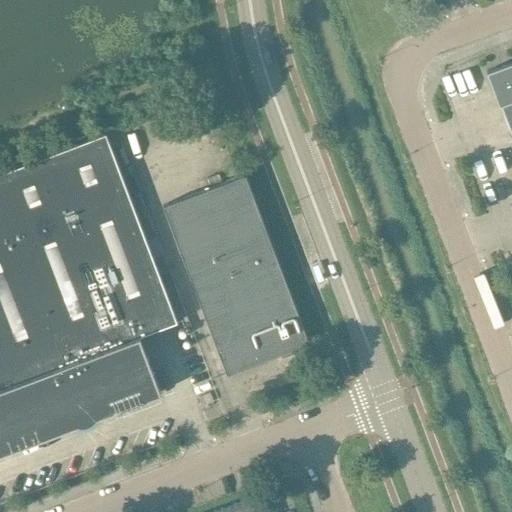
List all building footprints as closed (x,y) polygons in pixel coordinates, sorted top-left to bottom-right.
[(511,62),(486,72),(499,105),(500,105),(506,120),(511,134),(510,135),(511,140),(511,62)] [(187,317),(173,280),(163,284),(159,275),(170,271),(163,254),(153,258),(105,132),(0,172),(0,453),(160,392),(139,336),(187,317)] [(308,342),(244,174),(162,205),(226,373),(308,342)] [(222,412),(218,403),(204,408),(208,417),(222,412)] [(254,511),(249,498),(212,511),(254,511)]
